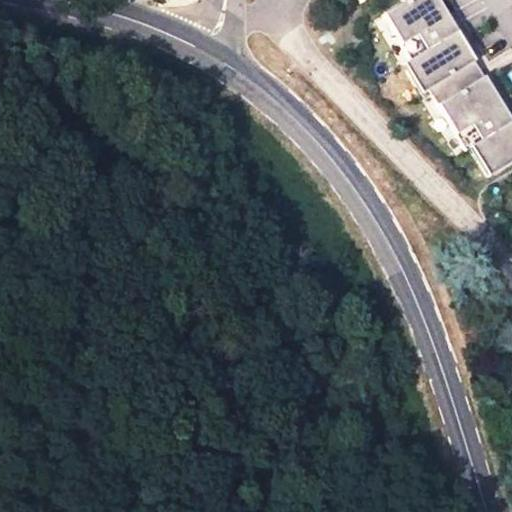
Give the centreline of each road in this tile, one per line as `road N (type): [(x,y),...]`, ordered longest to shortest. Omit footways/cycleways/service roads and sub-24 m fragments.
road 1 (secondary): [(480,511),(415,295),(365,207),(295,119),(206,53)]
road 2 (secondary): [(206,53),(138,24),(34,0)]
